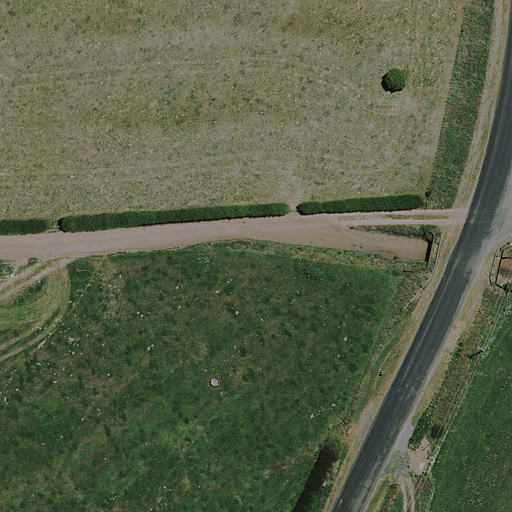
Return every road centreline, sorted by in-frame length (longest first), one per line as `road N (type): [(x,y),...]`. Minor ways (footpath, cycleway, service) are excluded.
road 1 (track): [(376,241),(268,229),(0,248)]
road 2 (unclassified): [(494,227),(357,511)]
road 3 (track): [(268,229),(417,214),(494,227)]
road 4 (track): [(376,241),(511,263)]
